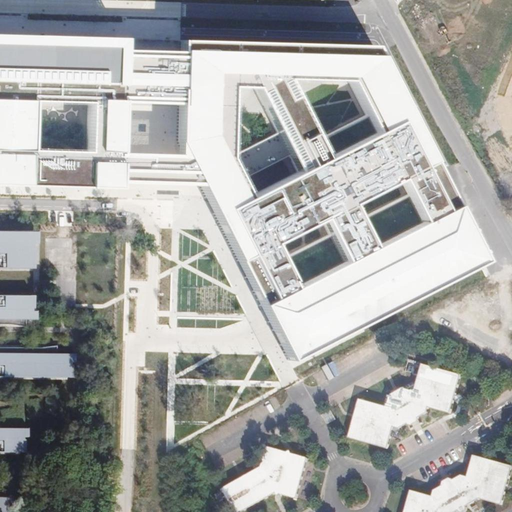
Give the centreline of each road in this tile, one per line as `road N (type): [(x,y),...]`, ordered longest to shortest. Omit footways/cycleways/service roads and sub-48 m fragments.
road 1 (residential): [(125,511),(129,334),(154,313),(155,235),(122,213),(0,210)]
road 2 (tertiary): [(385,8),(370,15),(0,5)]
road 3 (tertiary): [(511,235),(385,8)]
road 4 (residential): [(375,483),(498,410)]
